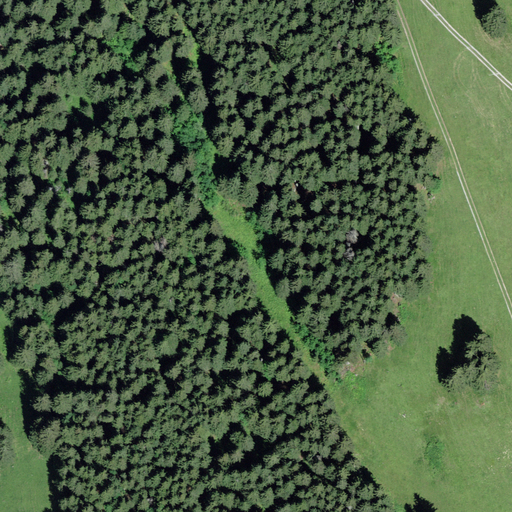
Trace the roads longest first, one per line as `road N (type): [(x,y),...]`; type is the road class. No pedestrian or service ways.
road 1 (track): [(395,0),(511,313)]
road 2 (track): [(421,0),(511,88)]
